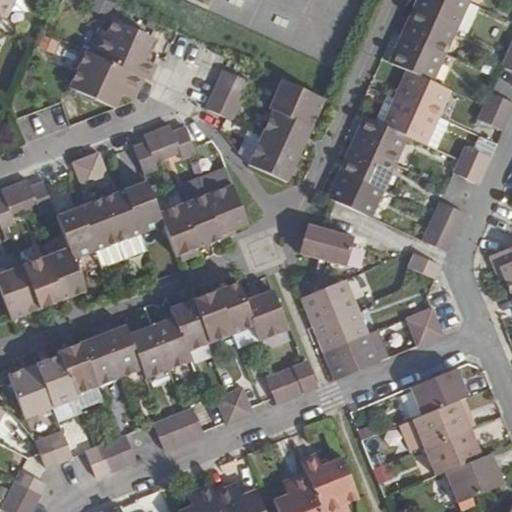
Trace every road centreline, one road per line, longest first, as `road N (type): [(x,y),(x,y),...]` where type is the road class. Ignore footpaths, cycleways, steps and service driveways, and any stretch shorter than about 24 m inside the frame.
road 1 (residential): [(61,511),(90,493),(484,335)]
road 2 (residential): [(184,67),(164,109),(0,171)]
road 3 (residential): [(484,335),(464,281),(469,237),(511,144)]
